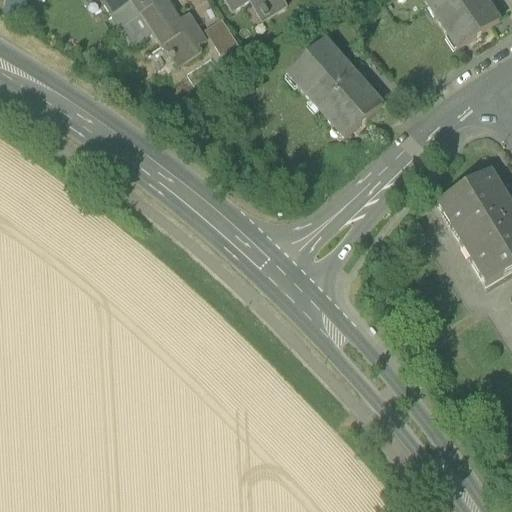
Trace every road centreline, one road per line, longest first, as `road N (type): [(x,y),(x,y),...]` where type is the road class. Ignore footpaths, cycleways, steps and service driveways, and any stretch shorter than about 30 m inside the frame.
road 1 (tertiary): [(283,285),(140,163),(0,70)]
road 2 (tertiary): [(465,511),(422,444),(283,285)]
road 3 (residential): [(283,285),(492,83)]
